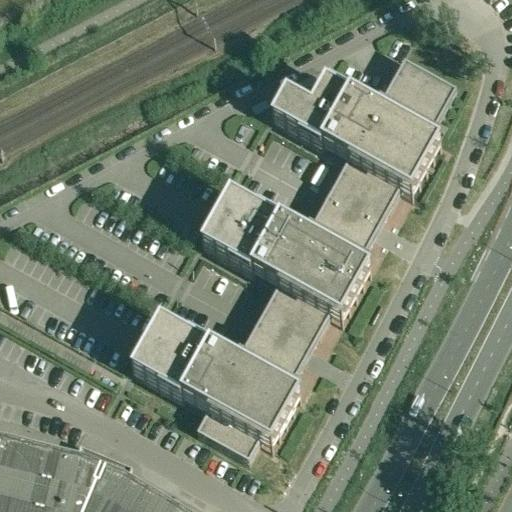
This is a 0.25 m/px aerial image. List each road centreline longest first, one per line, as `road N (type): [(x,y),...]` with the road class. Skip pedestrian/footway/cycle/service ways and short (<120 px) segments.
road 1 (unclassified): [(284,511),(460,173),(496,64),(494,31),(484,17),(455,5),(413,16),(0,231)]
road 2 (primary): [(511,230),(363,511)]
road 3 (unclassified): [(0,390),(87,420),(241,511)]
road 4 (primary): [(413,511),(511,312)]
